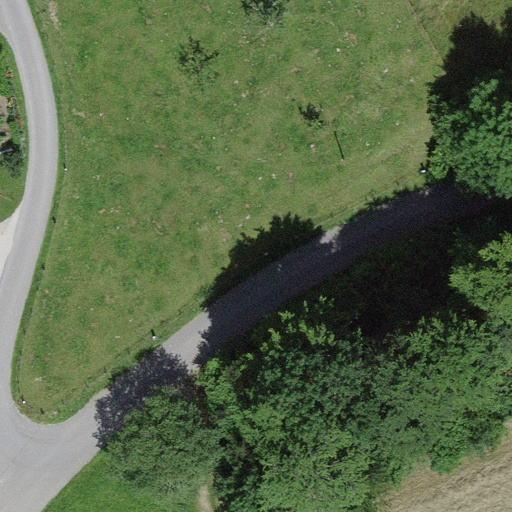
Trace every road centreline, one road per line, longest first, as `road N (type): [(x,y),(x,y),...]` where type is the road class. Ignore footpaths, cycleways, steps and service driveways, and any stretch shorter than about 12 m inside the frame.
road 1 (unclassified): [(33,489),(90,427),(208,332),(313,263),(419,208),(511,179)]
road 2 (unclassified): [(14,0),(45,166),(35,231),(0,333)]
road 3 (track): [(193,344),(219,511)]
